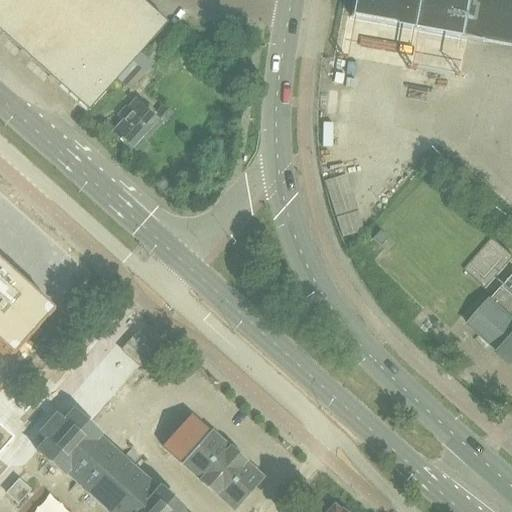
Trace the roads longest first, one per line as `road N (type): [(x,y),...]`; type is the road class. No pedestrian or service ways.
road 1 (tertiary): [(511,487),(348,332),(302,256),(277,167)]
road 2 (tertiary): [(184,264),(461,511)]
road 3 (tertiary): [(0,99),(184,264)]
road 4 (unclassified): [(335,435),(161,287)]
road 5 (unclassified): [(0,145),(161,287)]
road 6 (tertiary): [(277,167),(277,77),(288,16)]
road 7 (tertiary): [(184,264),(277,167)]
